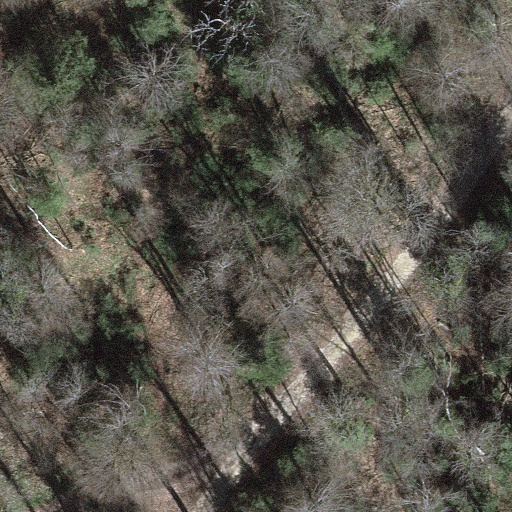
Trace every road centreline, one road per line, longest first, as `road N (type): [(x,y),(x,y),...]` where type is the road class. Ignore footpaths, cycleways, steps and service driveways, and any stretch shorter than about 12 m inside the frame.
road 1 (track): [(200,511),(441,216),(511,101)]
road 2 (track): [(235,470),(79,511)]
